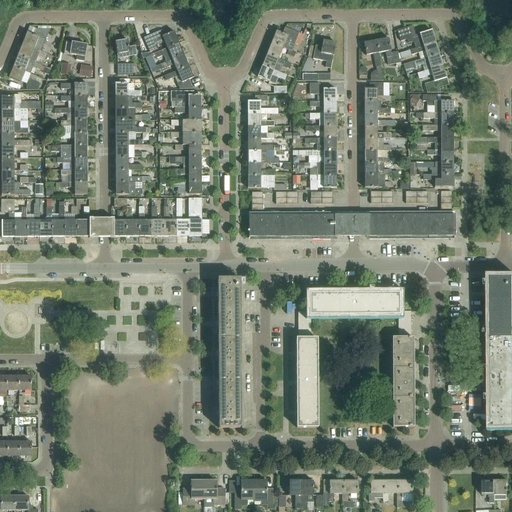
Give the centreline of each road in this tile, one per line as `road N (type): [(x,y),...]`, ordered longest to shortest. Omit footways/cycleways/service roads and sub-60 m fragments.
road 1 (residential): [(352,13),(354,265)]
road 2 (residential): [(103,15),(104,266)]
road 3 (residential): [(504,266),(503,77)]
road 4 (residential): [(227,266),(224,81)]
road 5 (residential): [(503,77),(484,68),(455,15),(352,13)]
road 6 (residential): [(266,266),(257,356),(261,446)]
road 7 (residential): [(437,446),(434,267)]
road 8 (residential): [(437,446),(261,446)]
road 9 (residential): [(352,13),(272,14),(241,71),(224,81)]
road 10 (residential): [(224,81),(208,73),(179,16),(103,15)]
road 11 (residential): [(261,446),(191,444),(188,359)]
road 12 (residential): [(0,472),(34,473),(46,464),(47,359)]
road 13 (residential): [(188,359),(47,359)]
road 14 (residential): [(103,15),(23,18),(0,61)]
